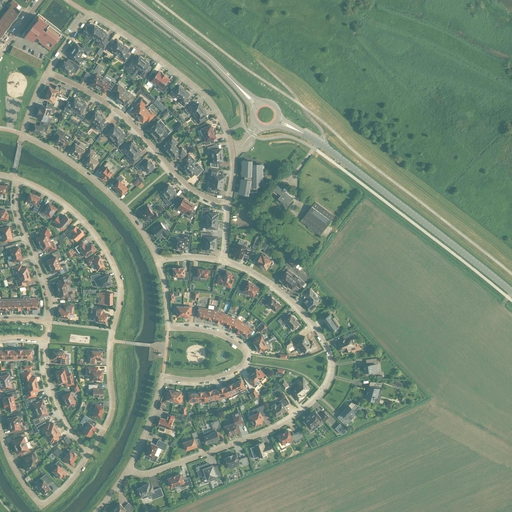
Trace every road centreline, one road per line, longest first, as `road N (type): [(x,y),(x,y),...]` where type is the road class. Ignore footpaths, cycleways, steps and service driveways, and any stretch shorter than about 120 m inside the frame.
road 1 (residential): [(127,470),(146,475),(279,426),(328,379),(326,347),(309,322),(276,290),(223,260)]
road 2 (residential): [(88,452),(112,408),(118,277),(73,211),(18,180)]
road 3 (secondary): [(511,292),(319,142),(277,121)]
road 4 (residential): [(232,148),(205,96),(95,15),(88,13),(46,74)]
road 5 (residential): [(46,74),(22,136),(95,181),(157,260)]
road 6 (residential): [(46,74),(108,107),(194,192),(229,204)]
road 7 (residential): [(162,376),(208,380),(245,359),(227,338),(168,328)]
road 8 (secondary): [(255,107),(134,0)]
road 9 (residential): [(0,430),(10,462),(41,506),(88,452)]
road 10 (residential): [(18,180),(21,226),(51,303),(48,323)]
road 11 (residential): [(45,340),(55,404),(88,452)]
